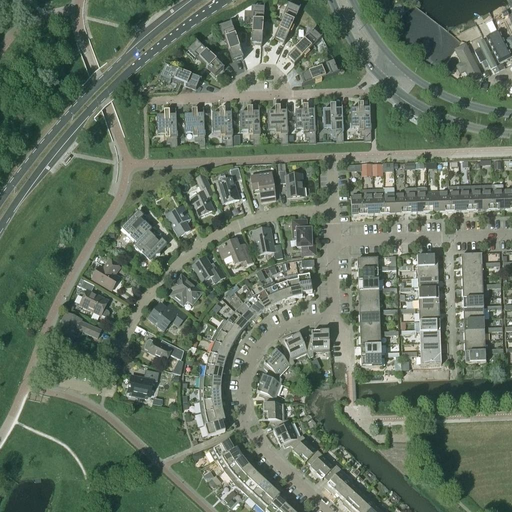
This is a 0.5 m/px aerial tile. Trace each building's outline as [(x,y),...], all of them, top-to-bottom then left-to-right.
[(292,28),(299,11),(288,5),(283,16),(285,16),(281,26),(274,41),(284,45),(289,33),(291,34),(293,28),(292,28)] [(262,28),(264,9),(251,8),(250,20),(252,20),(251,30),(252,30),(251,46),(261,47),(262,34),(264,34),(264,28),(262,28)] [(511,26),(508,19),(498,24),(511,52),(511,26)] [(236,42),(230,24),(218,28),(221,39),(223,38),(227,48),(232,63),(242,60),(238,48),(240,47),(238,41),(236,42)] [(308,53),(321,40),(311,31),(304,39),(305,40),(298,48),(287,59),(295,67),(303,58),(305,59),(309,54),(308,53)] [(510,60),(495,31),(485,36),(499,65),(510,60)] [(495,67),(481,39),(471,44),(485,72),(495,67)] [(209,57),(196,43),(187,52),(195,60),(196,59),(203,66),(215,78),(222,70),(214,61),(215,60),(210,56),(209,57)] [(478,75),(464,47),(454,52),(468,80),(478,75)] [(338,75),(333,63),(322,67),(323,69),(314,72),(314,73),(299,78),(303,88),(314,84),(315,85),(321,83),(320,82),(338,75)] [(199,82),(188,77),(188,76),(182,73),(182,75),(165,67),(160,79),(170,84),(171,82),(180,86),(180,85),(195,92),(199,82)] [(477,83),(476,90),(487,92),(489,85),(477,83)] [(370,127),(369,109),(363,110),(362,105),(357,105),(357,110),(350,110),(350,116),(350,123),(351,129),(358,129),(358,133),(359,133),(360,139),(363,139),(363,144),(370,144),(370,133),(370,127)] [(342,128),(341,111),(335,111),(335,106),(329,106),(330,111),(322,111),(322,117),(322,124),(323,124),(323,130),(330,130),(330,134),(332,134),(332,140),(336,140),(336,145),(343,145),(342,134),(343,134),(343,128),(342,128)] [(315,129),(314,112),(307,112),(307,107),(302,107),(302,112),(294,112),(295,118),(295,125),(295,131),(303,131),(303,135),(304,135),(304,141),(308,141),(308,146),(315,146),(315,135),(315,129)] [(287,130),(286,113),(280,113),(279,108),(274,108),(274,113),(267,114),(267,120),(267,126),(267,132),(275,132),(275,136),(276,136),(277,142),(280,142),(280,147),(287,147),(287,136),(287,130)] [(259,131),(258,114),(252,114),(252,109),(246,109),(247,114),(239,115),(239,121),(239,127),(240,127),(240,133),(247,133),(248,137),(249,137),(249,143),(253,143),(253,148),(260,148),(259,137),(260,137),(260,131),(259,131)] [(231,133),(231,115),(224,115),(224,110),(219,110),(219,115),(211,116),(212,122),(211,122),(212,128),(212,134),(220,134),(220,138),(221,138),(221,144),(225,144),(225,149),(232,149),(232,138),(232,133),(231,133)] [(204,134),(203,116),(197,116),(196,111),(191,111),(191,116),(184,117),(184,123),(184,129),(184,135),(192,135),(192,139),(193,139),(194,145),(197,145),(197,150),(204,150),(204,139),(204,134)] [(176,135),(175,117),(169,117),(169,112),(163,112),(164,117),(156,118),(156,124),(156,130),(157,130),(157,136),(164,136),(165,140),(166,140),(166,146),(170,146),(170,151),(177,151),(176,140),(177,140),(177,135),(176,135)] [(239,202),(233,184),(241,182),(238,170),(229,173),(232,180),(216,185),(222,207),(239,202)] [(303,199),(301,177),(285,178),(285,173),(279,174),(280,186),(286,186),(287,201),(303,199)] [(274,194),(271,175),(249,179),(252,194),(258,193),(260,205),(275,203),(275,198),(276,198),(275,194),(274,194)] [(213,212),(207,200),(213,197),(203,177),(196,181),(202,195),(191,201),(199,219),(213,212)] [(492,213),(491,187),(480,188),(481,213),(492,213)] [(503,212),(502,187),(491,187),(492,213),(503,212)] [(511,211),(511,191),(502,192),(502,187),(503,212),(511,211)] [(470,214),(470,188),(459,189),(460,214),(470,214)] [(481,213),(480,188),(470,188),(470,214),(481,213)] [(449,214),(448,189),(448,194),(437,194),(438,215),(449,214)] [(460,214),(459,189),(448,189),(449,214),(460,214)] [(405,216),(416,216),(415,195),(415,190),(404,191),(404,196),(405,196),(405,216)] [(427,215),(426,190),(415,190),(416,195),(415,195),(416,216),(427,215)] [(438,215),(437,194),(427,195),(426,190),(427,215),(438,215)] [(384,217),(383,196),(383,191),(372,192),(373,217),(384,217)] [(373,217),(372,192),(361,192),(362,197),(362,218),(373,217)] [(395,216),(394,196),(383,196),(384,217),(395,216)] [(405,196),(404,196),(394,196),(395,216),(405,216),(405,196)] [(362,197),(350,198),(351,218),(362,218),(362,197)] [(185,224),(190,221),(183,209),(166,219),(178,240),(190,233),(185,224)] [(153,230),(142,219),(143,218),(138,213),(131,220),(127,220),(127,225),(122,230),(126,234),(125,235),(136,246),(150,232),(150,233),(153,230)] [(311,246),(310,231),(306,231),(306,222),(292,223),(292,241),(296,241),(297,249),(301,249),(302,258),(315,258),(315,246),(311,246)] [(256,258),(273,255),(274,262),(282,261),(280,247),(274,248),(270,230),(251,234),(256,258)] [(166,246),(161,241),(160,243),(150,233),(150,232),(136,246),(133,248),(145,260),(146,258),(150,263),(155,258),(159,258),(159,254),(166,246)] [(240,253),(236,242),(223,247),(223,249),(218,251),(222,261),(231,258),(235,267),(241,265),(242,268),(251,265),(246,251),(240,253)] [(481,268),(481,257),(481,256),(460,257),(461,268),(481,268)] [(437,269),(436,258),(416,259),(417,270),(437,269)] [(213,272),(205,260),(192,268),(202,285),(207,282),(210,287),(214,284),(215,286),(225,279),(219,268),(213,272)] [(377,267),(377,261),(377,260),(357,261),(357,272),(377,271),(381,271),(381,273),(388,273),(388,269),(381,269),(381,267),(377,267)] [(118,279),(113,276),(115,273),(116,274),(120,270),(109,262),(103,270),(99,268),(92,281),(110,292),(118,279)] [(482,278),(481,268),(461,268),(461,279),(482,278)] [(437,280),(437,269),(417,270),(417,281),(437,280)] [(378,282),(377,271),(357,272),(357,283),(378,282)] [(202,294),(198,291),(181,277),(176,283),(170,290),(174,293),(170,298),(182,308),(185,305),(189,304),(192,307),(199,298),(202,294)] [(312,294),(309,277),(297,279),(297,282),(300,299),(304,299),(304,295),(312,294)] [(482,289),(482,278),(461,279),(462,290),(482,289)] [(438,291),(437,280),(417,281),(417,292),(438,291)] [(104,311),(108,303),(91,294),(94,288),(83,282),(80,289),(86,293),(79,307),(100,318),(101,317),(104,319),(106,319),(107,319),(108,318),(109,316),(109,315),(108,313),(107,312),(104,311)] [(300,299),(297,282),(286,284),(292,304),(295,304),(295,300),(300,299)] [(378,293),(378,282),(357,283),(358,294),(378,293)] [(292,304),(286,284),(275,288),(281,305),(287,302),(288,305),(292,304)] [(281,305),(275,288),(264,293),(273,311),(277,310),(275,307),(281,305)] [(482,300),(482,289),(462,290),(462,301),(482,300)] [(438,301),(438,291),(417,292),(418,302),(438,301)] [(273,311),(264,293),(253,299),(263,314),(269,311),(270,313),(273,311)] [(379,304),(378,293),(358,294),(358,305),(379,304)] [(263,314),(253,299),(244,306),(257,322),(260,320),(258,318),(263,314)] [(483,311),(482,300),(462,301),(462,311),(483,311)] [(438,312),(438,301),(418,302),(418,313),(438,312)] [(379,315),(379,304),(358,305),(359,315),(379,315)] [(178,329),(186,318),(173,308),(169,313),(160,306),(147,321),(163,334),(171,324),(178,329)] [(257,322),(244,306),(236,313),(249,326),(252,323),(254,325),(257,322)] [(483,321),(483,311),(462,311),(463,322),(483,321)] [(439,323),(438,312),(418,313),(419,324),(439,323)] [(249,326),(236,313),(235,315),(228,323),(244,336),(248,332),(245,329),(249,326)] [(101,332),(80,324),(81,322),(65,315),(54,340),(70,347),(74,338),(78,339),(80,333),(97,341),(101,332)] [(379,325),(379,315),(359,315),(359,326),(379,325)] [(244,336),(228,323),(227,323),(224,321),(216,332),(235,343),(238,338),(241,340),(243,337),(244,336)] [(484,332),(483,321),(463,322),(463,333),(484,332)] [(439,334),(439,323),(419,324),(419,335),(439,334)] [(380,336),(379,325),(359,326),(359,337),(380,336)] [(235,343),(216,332),(210,343),(214,345),(233,353),(234,350),(232,349),(235,343)] [(484,343),(484,332),(463,333),(464,344),(484,343)] [(307,355),(309,360),(313,358),(313,354),(329,354),(328,333),(311,334),(311,337),(308,337),(308,344),(303,346),(307,355)] [(440,345),(439,334),(419,335),(419,345),(440,345)] [(380,347),(380,336),(359,337),(360,348),(380,347)] [(307,355),(303,346),(299,337),(291,340),(290,337),(279,342),(284,354),(280,358),(289,368),(291,369),(294,366),(292,362),(307,355)] [(183,353),(163,343),(161,347),(153,343),(150,342),(148,343),(145,348),(145,351),(148,353),(147,354),(165,364),(169,357),(180,363),(181,361),(183,353)] [(484,354),(484,343),(464,344),(464,354),(484,354)] [(231,357),(233,353),(214,345),(213,347),(211,351),(209,355),(226,362),(228,355),(231,357)] [(440,356),(440,345),(419,345),(420,356),(440,356)] [(381,358),(380,347),(360,348),(360,359),(381,358)] [(289,368),(280,358),(275,353),(263,366),(265,368),(263,370),(268,375),(266,380),(280,385),(282,382),(279,379),(289,368)] [(485,364),(484,354),(464,354),(464,366),(485,365),(485,364)] [(224,368),(226,362),(209,355),(208,360),(206,365),(206,367),(226,372),(227,369),(224,368)] [(441,367),(440,360),(440,356),(420,356),(420,367),(441,367)] [(381,368),(381,358),(360,359),(361,370),(381,369),(381,368)] [(225,376),(226,372),(206,367),(205,370),(204,374),(203,379),(221,382),(222,375),(225,376)] [(131,378),(127,395),(130,395),(130,398),(146,401),(146,399),(149,399),(153,383),(157,384),(159,375),(145,372),(143,380),(131,378)] [(203,379),(199,378),(198,391),(223,392),(224,388),(220,388),(221,382),(203,379)] [(280,385),(266,380),(262,379),(256,395),(259,396),(258,399),(264,401),(264,407),(279,406),(279,402),(275,401),(281,386),(280,385)] [(221,402),(220,395),(223,395),(223,392),(202,391),(198,391),(199,404),(221,402)] [(225,411),(224,408),(221,408),(221,402),(199,404),(200,416),(225,411)] [(279,406),(264,407),(263,407),(263,417),(263,424),(267,424),(267,427),(273,427),(275,432),(289,426),(288,422),(284,422),(283,406),(279,406)] [(224,422),(223,416),(226,415),(225,411),(200,416),(203,427),(224,422)] [(225,433),(222,426),(225,425),(224,422),(203,427),(203,428),(204,428),(208,439),(225,433)] [(298,440),(291,425),(289,426),(275,432),(273,433),(280,449),(283,448),(284,451),(290,448),(294,452),(304,441),(301,438),(298,440)] [(317,453),(318,451),(311,445),(305,440),(304,441),(294,452),(291,455),(304,466),(306,464),(310,468),(321,456),(317,453)] [(235,448),(232,449),(228,443),(208,454),(214,464),(217,462),(237,451),(235,448)] [(223,473),(244,458),(242,455),(240,457),(237,451),(217,462),(223,473)] [(339,471),(322,455),(321,456),(310,468),(311,468),(309,471),(321,482),(324,480),(328,484),(339,471)] [(231,483),(248,468),(244,463),(247,461),(244,458),(223,473),(231,483)] [(243,488),(257,473),(255,470),(253,473),(248,468),(231,483),(240,492),(243,488)] [(339,498),(353,483),(339,471),(328,484),(329,485),(324,490),(330,496),(333,493),(339,498)] [(251,496),(263,483),(258,478),(260,475),(257,473),(243,488),(240,492),(247,499),(251,495),(251,496)] [(256,507),(273,488),(270,485),(268,487),(263,483),(251,496),(251,495),(247,499),(256,507)] [(347,511),(364,494),(353,483),(339,498),(344,504),(342,506),(347,511)] [(264,511),(279,497),(274,492),(276,490),(273,488),(256,507),(261,511),(264,511)] [(370,511),(376,505),(364,494),(347,511),(370,511)] [(280,511),(285,507),(280,502),(282,500),(279,497),(264,511),(280,511)]
